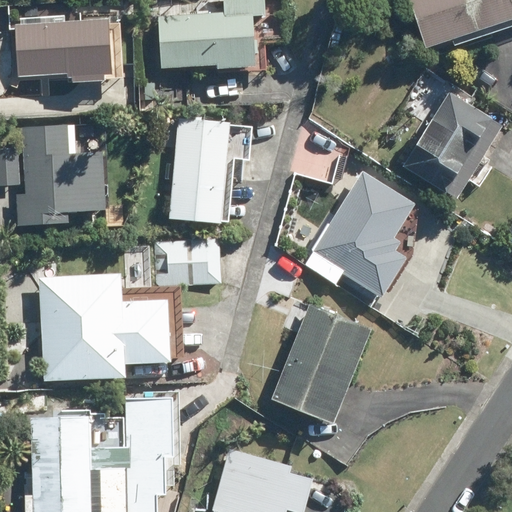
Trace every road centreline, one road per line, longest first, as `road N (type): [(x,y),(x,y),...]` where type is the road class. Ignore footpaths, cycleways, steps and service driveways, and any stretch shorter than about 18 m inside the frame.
road 1 (residential): [(329,0),(224,386),(189,408),(187,432)]
road 2 (residential): [(511,397),(438,511)]
